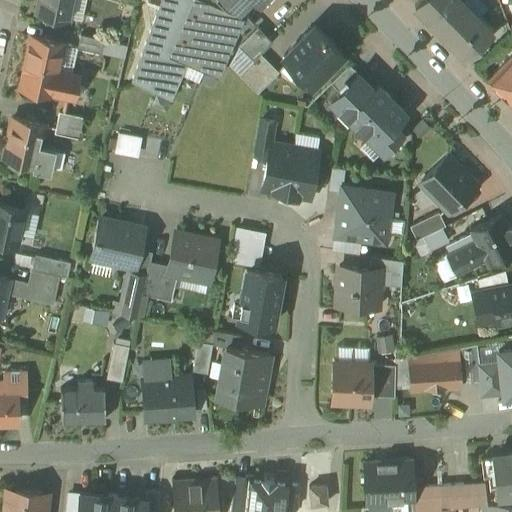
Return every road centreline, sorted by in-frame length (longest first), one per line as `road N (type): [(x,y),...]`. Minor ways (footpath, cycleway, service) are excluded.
road 1 (residential): [(297,438),(306,256),(297,232),(275,215),(126,193)]
road 2 (residential): [(297,438),(0,455)]
road 3 (tertiary): [(361,0),(511,159)]
road 4 (residential): [(511,425),(297,438)]
